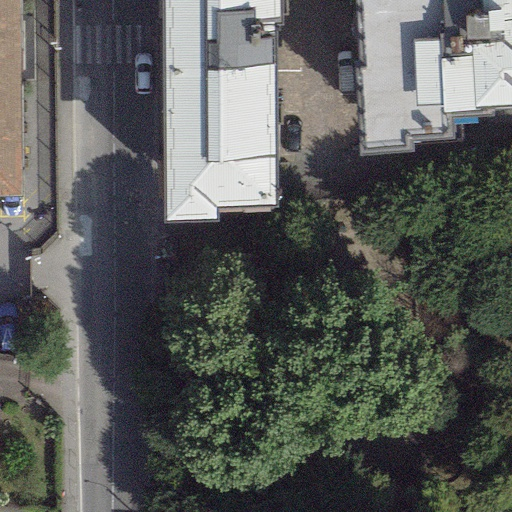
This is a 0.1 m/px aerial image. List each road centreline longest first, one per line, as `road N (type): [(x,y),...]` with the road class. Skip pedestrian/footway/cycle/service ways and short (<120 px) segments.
road 1 (tertiary): [(103,0),(91,511)]
road 2 (unknown): [(97,243),(511,122)]
